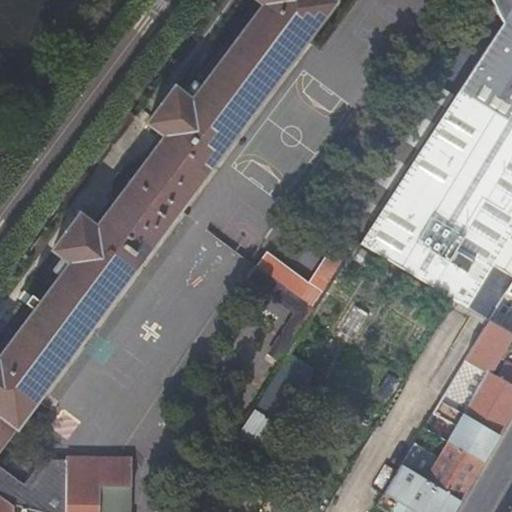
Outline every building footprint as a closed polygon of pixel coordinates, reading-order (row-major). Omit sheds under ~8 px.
[(0,511),(133,511),(134,457),(69,457),(69,460),(43,460),(25,485),(0,465),(0,450),(335,0),(255,0),(262,5),(200,88),(193,83),(183,96),(174,89),(148,124),(164,136),(128,184),(96,228),(79,215),(53,250),(63,258),(53,270),(61,276),(0,356),(0,511)] [(511,0),(489,0),(501,24),(359,244),(490,321),(499,306),(507,292),(511,283),(511,273),(492,261),(511,228),(511,0)] [(0,163),(14,144),(0,134),(0,163)] [(281,365),(359,244),(343,234),(307,288),(262,258),(256,267),(246,283),(291,313),(265,354),(281,365)] [(511,387),(511,365),(499,357),(511,334),(511,333),(491,321),(467,361),(511,387)] [(511,411),(511,387),(467,361),(435,414),(457,428),(451,437),(429,424),(425,429),(448,443),(449,442),(483,462),(496,438),(508,418),(511,411)] [(299,421),(271,407),(244,452),(271,467),(299,421)] [(457,428),(435,414),(429,424),(451,437),(457,428)] [(448,443),(425,429),(402,468),(416,476),(422,467),(430,472),(448,443)] [(449,442),(448,443),(430,472),(422,467),(416,476),(459,502),(483,462),(449,442)] [(416,476),(402,468),(378,508),(383,511),(392,511),(398,502),(415,511),(453,511),(459,502),(416,476)]
